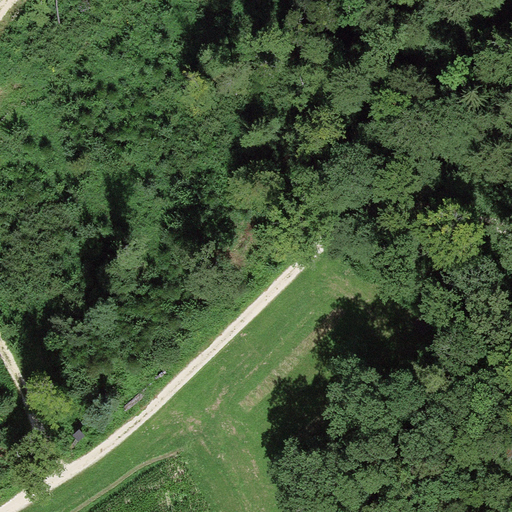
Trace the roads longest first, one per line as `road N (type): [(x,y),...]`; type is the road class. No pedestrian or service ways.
road 1 (track): [(0,511),(130,428),(318,244),(369,211),(511,225)]
road 2 (track): [(54,478),(0,339)]
